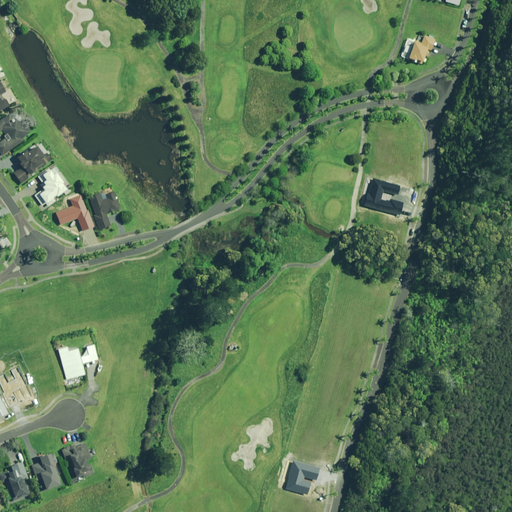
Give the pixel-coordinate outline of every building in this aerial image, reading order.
[(416,60),(418,61),(417,63),(423,65),(424,62),(422,62),(427,49),(431,50),(435,40),(426,37),(423,46),(415,43),(409,57),(409,58),(409,59),(409,60),(410,61),(411,62),(412,62),(413,62),(414,62),(415,62),(415,61),(416,61),(416,60)] [(7,92),(2,83),(0,84),(0,111),(11,106),(7,100),(5,101),(2,95),(7,92)] [(21,118),(13,124),(7,115),(0,120),(0,132),(2,135),(4,133),(9,140),(5,143),(4,141),(0,143),(0,152),(3,156),(23,141),(22,139),(31,133),(28,129),(33,125),(28,119),(24,122),(21,118)] [(46,155),(38,146),(28,154),(27,152),(18,158),(24,166),(15,174),(22,183),(31,177),(30,175),(37,169),(38,171),(53,159),(49,153),(46,155)] [(65,182),(54,166),(38,177),(43,184),(41,185),(44,190),(35,196),(42,206),(46,204),(48,207),(55,202),(54,200),(67,190),(62,184),(65,182)] [(121,210),(116,193),(106,195),(108,199),(103,201),(101,195),(90,198),(100,230),(111,226),(107,214),(121,210)] [(69,352),(68,348),(60,350),(67,380),(86,375),(79,350),(69,352)] [(92,458),(86,445),(65,454),(67,461),(69,460),(77,479),(85,476),(86,478),(95,474),(88,460),(92,458)] [(55,453),(41,458),(43,463),(33,466),(37,481),(43,479),(46,490),(60,486),(53,464),(58,462),(55,453)] [(5,469),(7,473),(0,475),(0,479),(2,484),(9,482),(15,499),(28,494),(23,479),(28,478),(23,463),(5,469)]
